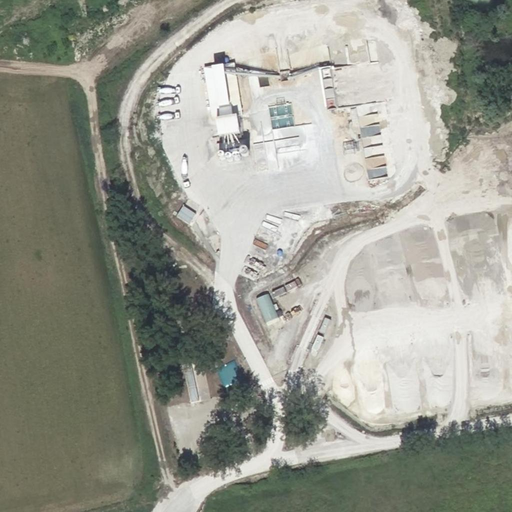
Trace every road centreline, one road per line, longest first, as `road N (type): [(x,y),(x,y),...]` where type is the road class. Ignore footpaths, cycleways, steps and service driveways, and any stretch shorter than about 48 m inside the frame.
road 1 (track): [(233,0),(141,75),(126,109),(123,149),(142,214),(212,292),(269,397),(268,457)]
road 2 (track): [(175,511),(234,473),(511,419)]
road 3 (track): [(199,274),(220,291),(273,380),(354,435),(382,444)]
